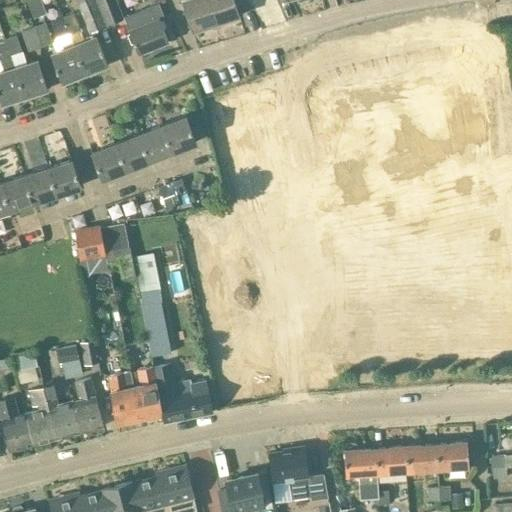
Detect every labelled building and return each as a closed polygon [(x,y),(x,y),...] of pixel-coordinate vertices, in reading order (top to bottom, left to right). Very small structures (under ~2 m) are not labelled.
[(26,0),(30,16),(44,12),(41,0),(26,0)] [(76,0),(90,33),(107,25),(96,0),(76,0)] [(96,0),(107,25),(124,18),(117,0),(96,0)] [(181,0),(181,1),(191,32),(215,25),(207,0),(181,0)] [(207,0),(215,25),(239,17),(234,0),(207,0)] [(168,42),(159,18),(164,17),(158,2),(124,16),(130,30),(129,31),(138,54),(168,42)] [(73,13),(62,17),(85,74),(108,65),(96,36),(85,41),(73,13)] [(52,42),(53,53),(50,54),(62,84),(85,74),(62,17),(51,22),(58,39),(52,42)] [(45,23),(33,28),(40,46),(52,41),(45,23)] [(28,50),(40,46),(33,28),(21,32),(28,50)] [(38,60),(27,63),(16,35),(5,39),(24,98),(48,90),(38,60)] [(0,101),(1,105),(24,98),(5,39),(0,41),(0,101)] [(468,39),(445,40),(447,85),(470,84),(468,39)] [(445,40),(424,41),(425,86),(447,85),(445,40)] [(424,41),(402,42),(405,87),(425,86),(424,41)] [(402,42),(381,43),(382,88),(405,87),(402,42)] [(381,43),(359,44),(361,90),(382,88),(381,43)] [(359,44),(336,46),(338,91),(361,90),(359,44)] [(274,81),(248,91),(261,124),(286,113),(274,81)] [(248,91),(221,101),(234,134),(261,124),(248,91)] [(286,113),(261,124),(272,155),(299,145),(286,113)] [(186,116),(163,125),(173,151),(196,142),(186,116)] [(261,124),(234,134),(246,165),(272,155),(261,124)] [(511,124),(469,127),(470,148),(511,146),(511,124)] [(149,160),(173,151),(163,125),(139,134),(149,160)] [(125,170),(149,160),(139,134),(115,143),(125,170)] [(101,179),(125,170),(115,143),(91,153),(101,179)] [(511,146),(470,148),(471,170),(511,167),(511,146)] [(72,159),(48,168),(57,194),(81,186),(72,159)] [(511,167),(471,170),(472,191),(511,189),(511,167)] [(48,168),(24,175),(33,202),(57,194),(48,168)] [(24,175),(0,183),(9,210),(33,202),(24,175)] [(0,213),(9,210),(0,183),(0,213)] [(511,189),(472,191),(473,213),(511,211),(511,189)] [(511,211),(473,213),(474,235),(474,237),(511,234),(511,211)] [(74,229),(82,275),(108,271),(99,225),(74,229)] [(366,240),(320,242),(326,365),(495,357),(494,348),(511,346),(511,234),(474,237),(474,235),(470,235),(474,305),(356,311),(356,303),(369,303),(366,240)] [(143,305),(162,302),(153,253),(134,256),(143,305)] [(100,363),(95,340),(79,343),(84,366),(100,363)] [(65,378),(83,374),(77,346),(57,350),(60,362),(62,362),(65,378)] [(11,354),(11,357),(14,368),(15,371),(39,366),(35,349),(11,354)] [(0,371),(14,368),(11,357),(0,359),(0,371)] [(206,380),(192,383),(191,379),(175,382),(170,363),(152,367),(162,414),(164,424),(213,413),(206,380)] [(139,385),(134,386),(141,419),(162,414),(152,367),(136,370),(139,385)] [(107,376),(109,391),(116,424),(141,419),(134,386),(130,371),(107,376)] [(39,409),(25,413),(33,445),(56,439),(43,385),(41,377),(27,380),(29,390),(28,390),(32,406),(38,405),(39,409)] [(79,399),(72,401),(80,433),(103,427),(91,377),(74,381),(79,399)] [(72,401),(59,404),(56,396),(61,394),(58,382),(43,385),(56,439),(80,433),(72,401)] [(0,399),(0,416),(1,419),(9,451),(33,445),(25,413),(19,415),(14,396),(0,399)] [(449,443),(435,444),(437,469),(468,467),(466,441),(449,442),(449,443)] [(346,449),(343,449),(345,476),(358,475),(360,498),(377,497),(379,497),(378,490),(377,473),(374,448),(360,449),(360,448),(357,448),(357,444),(354,442),(348,442),(346,444),(346,449)] [(406,471),(437,469),(435,444),(421,445),(421,444),(405,445),(406,471)] [(377,473),(406,471),(405,445),(388,446),(388,447),(374,448),(377,473)] [(324,474),(308,476),(304,448),(268,453),(272,482),(289,479),(292,499),(309,496),(305,476),(307,476),(311,500),(328,497),(324,474)] [(506,454),(491,455),(492,467),(506,467),(506,454)] [(507,478),(506,467),(492,467),(492,479),(507,478)] [(164,511),(189,511),(196,510),(186,469),(157,477),(164,511)] [(227,489),(218,491),(222,511),(248,511),(263,509),(262,505),(263,505),(263,504),(257,474),(225,481),(227,489)] [(164,511),(157,477),(132,483),(132,481),(130,482),(136,511),(164,511)] [(136,511),(130,482),(103,489),(103,490),(108,511),(136,511)] [(450,485),(438,486),(439,501),(451,498),(450,485)] [(428,500),(439,501),(438,486),(428,487),(428,500)] [(108,511),(103,490),(79,497),(81,511),(108,511)] [(389,490),(378,490),(379,497),(377,497),(378,504),(390,503),(389,490)] [(81,511),(79,497),(50,504),(52,511),(81,511)] [(511,511),(511,503),(495,504),(495,511),(511,511)]
